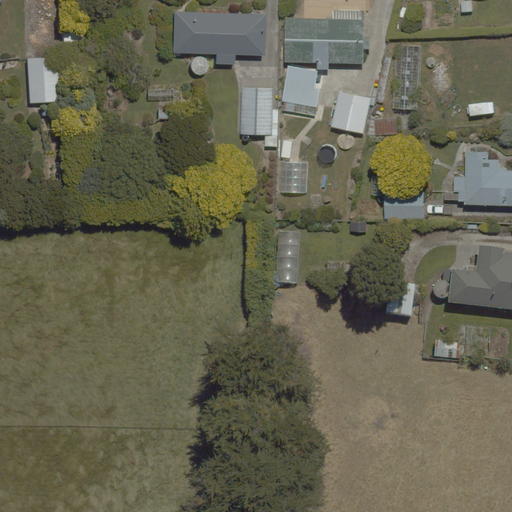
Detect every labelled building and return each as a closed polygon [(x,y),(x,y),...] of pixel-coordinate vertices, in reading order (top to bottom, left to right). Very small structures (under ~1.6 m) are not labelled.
[(262,60),(263,17),(174,15),(173,58),(262,60)] [(362,68),(363,26),(287,24),(286,66),(362,68)] [(59,63),(28,63),(29,107),(60,106),(59,63)] [(474,73),(474,87),(497,86),(496,73),(474,73)] [(157,86),(156,118),(174,119),(174,112),(180,112),(181,86),(157,86)] [(275,138),(273,91),(241,92),(243,139),(275,138)] [(287,95),(288,116),(315,115),(315,94),(287,95)] [(364,139),(371,103),(338,96),(331,132),(364,139)] [(52,151),(52,124),(34,124),(34,151),(52,151)] [(511,207),(511,171),(495,171),(496,154),(464,153),(462,206),(511,207)] [(427,220),(425,192),(385,195),(387,223),(427,220)] [(511,315),(511,262),(478,259),(477,277),(449,275),(445,310),(511,315)] [(436,344),(437,360),(457,359),(456,343),(436,344)]
